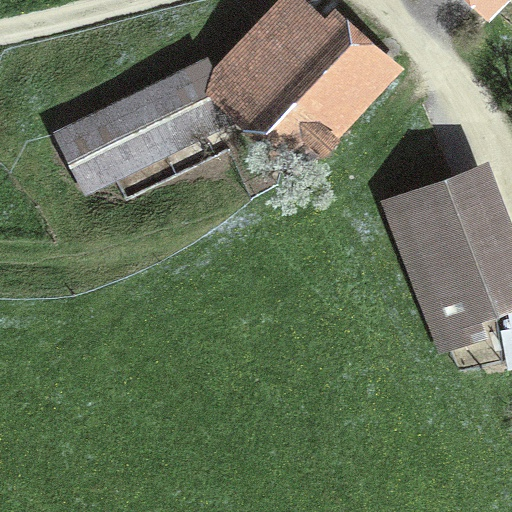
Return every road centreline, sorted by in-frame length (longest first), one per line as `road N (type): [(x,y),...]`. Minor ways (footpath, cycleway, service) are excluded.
road 1 (track): [(375,0),(481,118),(511,202)]
road 2 (track): [(0,41),(171,0)]
